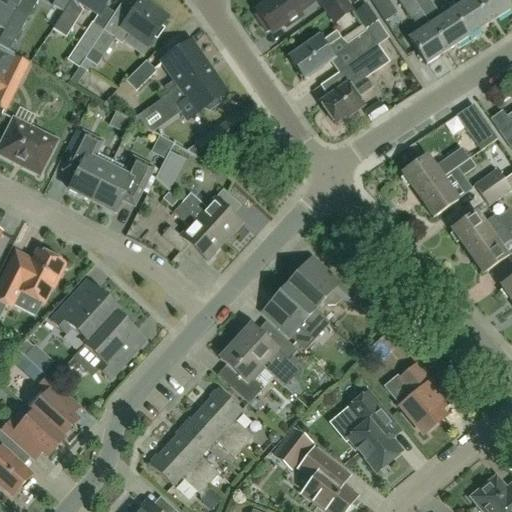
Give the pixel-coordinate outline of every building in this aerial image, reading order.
[(22,0),(18,7),(16,11),(29,19),(39,0),(22,0)] [(56,0),(52,8),(64,15),(72,0),(56,0)] [(72,0),(64,15),(64,16),(54,33),(67,40),(82,14),(78,8),(80,4),(100,17),(110,0),(72,0)] [(301,18),(298,14),(314,3),(312,0),(268,0),(270,3),(255,13),(262,23),(259,26),(265,34),(269,33),(270,35),(282,26),(284,30),(301,18)] [(318,0),(327,13),(344,1),(343,0),(318,0)] [(385,24),(396,16),(385,0),(372,0),(370,2),(385,24)] [(446,53),(429,27),(413,3),(413,4),(410,0),(399,0),(397,1),(409,21),(411,20),(419,33),(407,40),(424,67),(446,53)] [(429,27),(446,53),(467,39),(450,13),(441,18),(429,0),(418,0),(413,3),(429,27)] [(469,0),(450,13),(467,39),(489,26),(471,0),(469,0)] [(471,0),(489,26),(510,12),(502,0),(471,0)] [(344,1),(327,13),(335,25),(353,13),(345,1),(344,1)] [(140,2),(137,7),(125,26),(114,19),(104,33),(86,61),(97,68),(116,41),(123,46),(124,44),(142,57),(167,21),(140,2)] [(353,14),(366,32),(378,24),(370,12),(365,5),(353,14)] [(86,61),(104,33),(92,24),(77,48),(68,61),(81,70),(86,61)] [(377,48),(367,33),(347,47),(357,62),(377,48)] [(303,82),(330,64),(332,62),(325,52),(340,42),(334,34),(320,44),(316,40),(288,60),(303,82)] [(164,88),(170,97),(180,90),(179,89),(207,70),(189,44),(161,63),(174,81),(164,88)] [(338,75),(346,86),(318,104),(334,127),(345,119),(346,120),(363,109),(356,98),(369,89),(363,82),(389,64),(377,48),(357,62),(338,75)] [(13,59),(0,52),(0,80),(3,82),(13,59)] [(3,82),(0,88),(0,109),(4,112),(27,66),(13,59),(3,82)] [(127,83),(136,92),(137,93),(157,73),(147,63),(127,83)] [(220,105),(219,99),(225,96),(207,70),(179,89),(180,90),(170,97),(153,109),(157,115),(166,109),(170,114),(188,102),(197,115),(204,110),(209,113),(220,105)] [(511,86),(501,91),(508,105),(511,102),(511,86)] [(511,115),(505,120),(500,115),(490,122),(505,144),(511,139),(511,115)] [(186,154),(200,162),(245,131),(236,118),(220,130),(196,146),(197,147),(188,152),(187,152),(186,154)] [(56,143),(13,122),(0,147),(0,151),(2,159),(39,177),(56,143)] [(497,141),(485,124),(467,136),(480,154),(497,141)] [(91,204),(112,163),(97,156),(103,145),(82,134),(62,174),(74,180),(68,192),(91,204)] [(452,172),(455,170),(466,162),(469,160),(461,150),(434,169),(426,157),(401,175),(417,197),(442,179),(452,172)] [(133,210),(142,193),(154,170),(133,159),(127,171),(112,163),(91,204),(115,216),(121,204),(133,210)] [(455,170),(452,172),(459,181),(472,172),(466,162),(455,170)] [(169,193),(176,180),(160,172),(155,180),(169,193)] [(480,197),(503,182),(496,172),(473,188),(480,197)] [(503,182),(480,197),(488,209),(511,193),(509,191),(511,189),(511,176),(503,183),(503,182)] [(442,179),(417,197),(432,219),(457,201),(442,179)] [(190,196),(181,205),(224,244),(241,225),(214,201),(206,210),(190,196)] [(224,244),(181,205),(172,215),(188,229),(180,238),(170,229),(161,239),(180,256),(189,247),(206,263),(224,244)] [(466,253),(511,220),(511,212),(510,209),(496,219),(494,216),(483,224),(475,213),(450,230),(466,253)] [(507,258),(506,257),(498,246),(509,238),(508,236),(511,233),(511,220),(466,253),(482,275),(507,258)] [(1,283),(0,283),(0,306),(5,309),(10,312),(12,307),(18,294),(41,306),(42,306),(50,291),(52,292),(65,267),(62,265),(61,263),(53,259),(50,260),(38,253),(32,264),(15,255),(6,272),(1,283)] [(314,313),(315,312),(322,304),(326,308),(335,308),(339,303),(347,310),(356,300),(311,260),(286,287),(314,313)] [(511,306),(511,279),(499,288),(511,306)] [(83,348),(84,349),(117,312),(87,284),(51,323),(64,335),(69,329),(86,345),(83,348)] [(314,313),(286,287),(261,315),(304,353),(330,326),(315,312),(314,313)] [(117,312),(84,349),(102,365),(96,371),(109,382),(144,343),(114,316),(117,312)] [(249,328),(234,345),(261,369),(271,379),(281,368),(282,369),(297,353),(278,335),(269,346),(249,328)] [(261,369),(234,345),(219,361),(239,379),(229,389),(248,407),(263,390),(252,380),(261,369)] [(451,406),(437,389),(419,367),(398,383),(412,400),(400,410),(422,436),(444,418),(441,415),(451,406)] [(31,413),(63,442),(61,440),(77,423),(72,418),(80,409),(47,379),(38,389),(46,396),(31,413)] [(289,425),(306,404),(283,386),(266,406),(289,425)] [(218,392),(201,411),(243,450),(252,439),(233,422),(241,414),(218,392)] [(376,474),(400,455),(389,442),(399,433),(367,395),(348,411),(362,429),(348,441),(376,474)] [(243,450),(201,411),(184,430),(207,451),(214,443),(233,460),(243,450)] [(63,442),(31,413),(31,414),(32,415),(17,432),(9,424),(0,434),(16,449),(33,463),(41,454),(47,460),(63,442)] [(207,451),(184,430),(167,449),(209,487),(219,476),(200,459),(207,451)] [(0,434),(0,433),(0,487),(12,498),(30,478),(8,457),(16,449),(0,434)] [(290,471),(297,462),(309,446),(293,433),(274,458),(290,471)] [(209,487),(167,449),(149,467),(173,489),(181,480),(200,497),(209,487)] [(345,511),(355,500),(341,489),(348,479),(313,452),(299,471),(313,482),(302,496),(323,511),(345,511)] [(511,511),(511,483),(504,490),(498,482),(492,482),(474,497),(474,503),(481,511),(511,511)]
